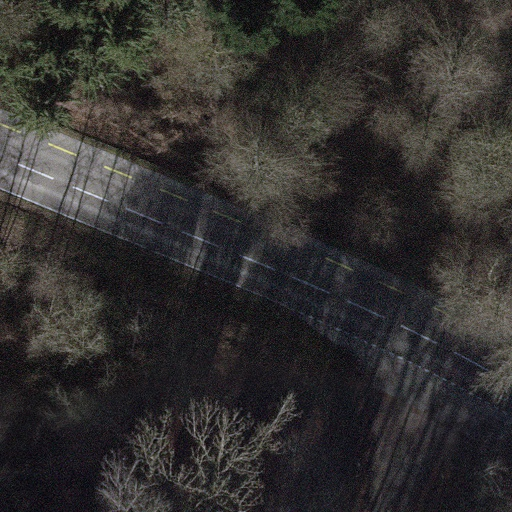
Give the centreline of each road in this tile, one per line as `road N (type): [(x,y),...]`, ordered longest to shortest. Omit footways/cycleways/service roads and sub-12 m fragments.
road 1 (secondary): [(511,381),(447,344),(0,156)]
road 2 (track): [(447,344),(399,462),(389,511)]
